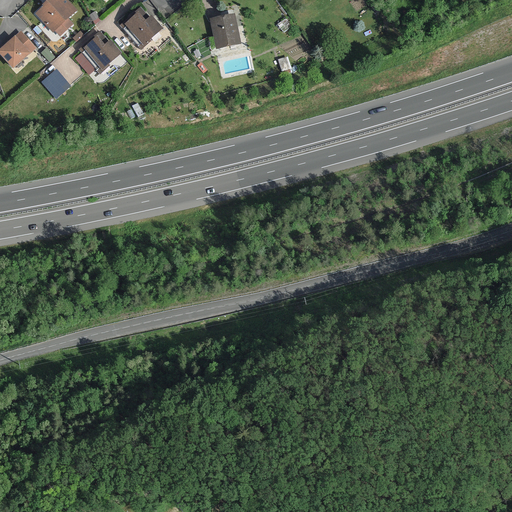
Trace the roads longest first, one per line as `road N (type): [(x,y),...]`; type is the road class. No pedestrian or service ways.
road 1 (motorway): [(511,71),(272,144),(0,202)]
road 2 (motorway): [(0,231),(304,164),(511,101)]
road 3 (unclassified): [(511,230),(0,360)]
